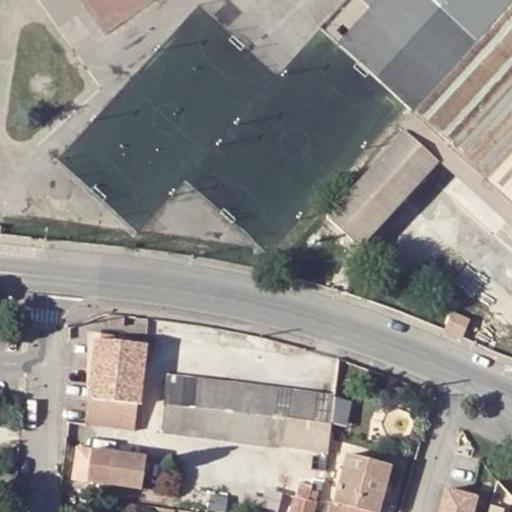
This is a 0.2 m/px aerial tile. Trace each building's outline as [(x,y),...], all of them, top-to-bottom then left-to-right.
[(511,0),(354,0),(312,47),(398,125),(407,132),(441,163),(511,227),(511,200),(412,110),(341,46),(382,0),(511,0)] [(511,0),(382,0),(341,46),(412,110),(511,200),(511,0)] [(362,249),(441,163),(407,132),(328,220),(362,249)] [(350,189),(358,180),(353,176),(345,185),(350,189)] [(443,332),(463,341),(469,323),(451,315),(443,332)] [(144,347),(94,342),(88,401),(138,406),(144,347)] [(326,454),(334,398),(166,377),(165,383),(160,434),(326,454)] [(69,481),(87,484),(91,454),(74,451),(69,481)] [(146,462),(91,454),(87,484),(142,493),(146,462)] [(353,511),(377,511),(390,469),(350,457),(335,506),(353,511)] [(320,511),(324,500),(307,494),(301,511),(320,511)] [(445,494),(439,511),(472,511),(476,502),(445,494)]
